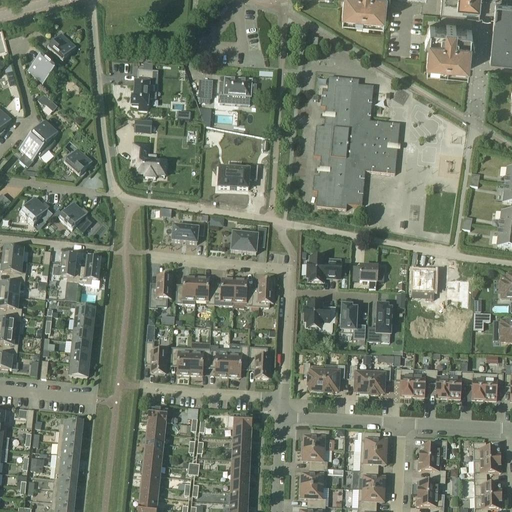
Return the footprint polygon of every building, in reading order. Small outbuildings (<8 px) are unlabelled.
[(343,0),(342,17),(383,21),(384,0),(343,0)] [(468,17),(468,15),(474,11),(474,0),(441,0),(440,14),(467,16),(468,17)] [(494,18),(489,62),(511,64),(511,9),(506,8),(494,18)] [(430,27),(426,68),(467,71),(471,31),(472,31),(472,30),(456,29),(456,26),(446,25),(446,28),(430,26),(429,27),(430,27)] [(46,49),(63,64),(76,49),(61,36),(53,45),(51,43),(46,49)] [(43,87),(56,71),(39,56),(34,62),(36,64),(28,73),(43,87)] [(132,99),(131,108),(139,109),(139,113),(147,113),(148,101),(156,102),(158,73),(153,73),(138,72),(138,80),(140,80),(139,85),(135,84),(134,99),(132,99)] [(169,78),(169,90),(182,90),(182,78),(169,78)] [(314,178),(312,194),(317,194),(316,209),(346,212),(347,207),(362,209),(365,174),(395,177),(399,126),(370,123),(373,88),(358,87),(359,82),(328,79),(327,94),(322,94),(320,109),(325,110),(324,129),(316,128),(313,159),(320,159),(319,179),(314,178)] [(219,93),(219,97),(224,97),(232,97),(231,107),(249,108),(250,99),(250,95),(255,95),(256,87),(251,87),(251,83),(225,81),(225,85),(220,85),(219,93)] [(211,101),(213,83),(199,82),(198,100),(211,101)] [(57,109),(44,98),(38,103),(43,107),(44,106),(46,108),(53,114),(57,109)] [(5,133),(3,131),(12,122),(0,111),(0,138),(0,139),(5,133)] [(34,130),(29,135),(49,152),(55,143),(53,141),(58,134),(45,122),(36,132),(34,130)] [(136,123),(135,133),(143,134),(144,123),(136,123)] [(38,157),(40,160),(49,152),(29,135),(25,141),(27,142),(18,152),(32,164),(38,157)] [(134,146),(132,171),(137,172),(136,177),(145,177),(145,180),(155,180),(155,178),(164,179),(165,165),(155,164),(155,163),(146,162),(148,147),(134,146)] [(86,175),(84,173),(92,164),(78,151),(72,157),(70,155),(60,162),(81,181),(86,175)] [(219,170),(219,190),(249,190),(249,180),(258,180),(258,166),(249,166),(249,170),(219,170)] [(471,176),(469,188),(477,189),(479,177),(471,176)] [(511,187),(504,187),(502,205),(511,205),(511,187)] [(0,212),(2,214),(11,204),(2,196),(0,198),(0,212)] [(43,206),(35,199),(20,216),(33,228),(40,220),(46,214),(50,209),(44,204),(43,206)] [(82,236),(92,226),(85,219),(89,215),(83,210),(82,211),(74,204),(59,221),(72,233),(75,230),(82,236)] [(61,214),(58,211),(51,220),(54,223),(61,214)] [(40,220),(46,224),(53,217),(47,212),(46,214),(40,220)] [(501,212),(498,230),(511,232),(511,213),(501,213),(501,212)] [(209,228),(223,229),(224,220),(210,219),(209,228)] [(464,219),(462,231),(470,233),(472,221),(464,219)] [(172,243),(171,244),(173,244),(196,246),(197,246),(197,245),(197,238),(203,239),(205,227),(198,226),(198,231),(197,231),(190,230),(190,228),(182,228),(181,229),(174,229),(174,228),(173,228),(173,229),(172,243)] [(511,232),(498,230),(496,248),(497,249),(497,248),(511,250),(511,232)] [(257,240),(257,238),(233,236),(233,235),(232,236),(233,236),(231,253),(231,254),(232,254),(240,255),(241,255),(245,255),(246,255),(255,256),(256,256),(256,255),(257,240)] [(2,258),(3,258),(3,262),(22,264),(23,252),(4,250),(4,252),(3,252),(2,258)] [(37,253),(36,266),(43,266),(49,267),(51,255),(37,253)] [(78,286),(79,286),(80,273),(74,272),(75,260),(69,259),(69,257),(61,256),(60,266),(62,266),(61,279),(67,280),(67,285),(78,286)] [(87,261),(86,274),(80,273),(79,286),(91,288),(91,282),(97,283),(99,270),(101,270),(102,261),(94,260),(93,262),(87,261)] [(339,280),(340,262),(323,261),(310,260),(310,266),(308,266),(307,279),(309,279),(309,284),(322,285),(322,280),(339,280)] [(2,274),(13,275),(12,281),(25,283),(26,276),(27,265),(22,264),(3,262),(3,266),(1,266),(1,272),(2,273),(2,274)] [(360,267),(359,283),(369,284),(368,292),(375,292),(376,284),(377,284),(378,268),(360,267)] [(412,273),(411,293),(433,294),(434,274),(426,273),(420,273),(412,273)] [(445,279),(445,299),(467,299),(467,279),(459,279),(453,278),(453,279),(445,279)] [(500,294),(501,294),(500,301),(510,301),(510,300),(511,300),(511,278),(509,279),(509,278),(507,278),(507,280),(502,280),(502,285),(500,285),(500,294)] [(157,291),(150,290),(149,310),(157,311),(157,309),(166,309),(167,301),(170,301),(171,279),(158,279),(157,291)] [(183,306),(184,303),(195,303),(196,281),(184,280),(183,292),(176,292),(176,305),(183,306)] [(0,298),(18,300),(19,293),(24,294),(25,283),(12,281),(12,287),(0,286),(0,288),(0,287),(0,298)] [(206,307),(214,307),(215,293),(208,293),(208,281),(196,281),(195,303),(206,304),(206,307)] [(221,294),(215,293),(214,307),(233,308),(234,282),(222,282),(221,294)] [(247,283),(234,282),(233,308),(234,308),(234,310),(244,311),(244,309),(252,309),(252,295),(246,295),(247,283)] [(252,295),(252,309),(268,310),(269,306),(272,306),(273,284),(259,284),(259,295),(252,295)] [(78,286),(67,285),(65,303),(76,304),(78,286)] [(405,308),(405,296),(397,296),(397,308),(405,308)] [(0,310),(9,311),(8,317),(21,319),(22,312),(17,311),(18,300),(0,298),(0,310)] [(308,311),(305,311),(305,324),(307,324),(307,330),(319,330),(319,334),(331,335),(332,324),(328,324),(329,312),(321,311),(321,306),(308,306),(308,311)] [(368,330),(367,344),(380,344),(380,336),(390,337),(391,311),(387,311),(387,308),(377,307),(377,319),(376,319),(375,327),(376,327),(376,330),(368,330)] [(340,317),(339,325),(341,325),(341,332),(354,333),(353,341),(365,342),(365,328),(355,327),(355,326),(356,326),(356,318),(356,311),(351,311),(351,308),(342,308),(342,317),(340,317)] [(94,311),(77,310),(76,321),(93,323),(94,311)] [(0,334),(19,336),(21,319),(8,317),(8,323),(0,322),(0,334)] [(76,321),(74,332),(92,334),(93,323),(76,321)] [(500,336),(500,338),(501,338),(501,343),(507,344),(507,345),(508,345),(511,344),(511,323),(501,323),(501,329),(500,329),(500,330),(500,336)] [(74,332),(73,344),(91,346),(92,334),(74,332)] [(0,346),(5,347),(5,353),(17,354),(19,336),(0,334),(0,346)] [(73,344),(72,355),(89,357),(91,346),(73,344)] [(153,345),(146,345),(145,363),(152,363),(151,375),(164,376),(166,354),(162,354),(163,350),(153,350),(153,345)] [(241,368),(247,368),(248,354),(248,349),(241,349),(241,353),(229,352),(229,358),(228,379),(240,380),(241,368)] [(267,351),(250,350),(249,368),(256,369),(255,381),(268,381),(269,360),(266,359),(267,351)] [(178,365),(177,377),(189,377),(191,352),(172,351),(171,364),(178,365)] [(210,353),(191,352),(189,377),(202,378),(202,366),(209,366),(210,353)] [(16,365),(17,354),(5,353),(4,359),(0,358),(0,370),(10,372),(11,365),(16,365)] [(217,353),(210,353),(209,366),(216,367),(215,379),(228,379),(229,358),(217,357),(217,353)] [(71,367),(88,368),(89,357),(72,355),(71,367)] [(323,394),(323,395),(324,375),(309,374),(310,366),(303,366),(302,378),(309,379),(308,387),(308,388),(310,388),(309,392),(314,393),(314,394),(323,394)] [(87,380),(88,368),(71,367),(69,378),(87,380)] [(337,375),(324,375),(323,395),(324,395),(324,394),(331,395),(333,395),(333,394),(337,394),(338,380),(344,381),(345,368),(338,368),(337,375)] [(368,396),(368,397),(369,397),(370,377),(356,376),(357,369),(350,368),(349,381),(356,381),(355,395),(359,395),(359,396),(368,396)] [(395,381),(400,381),(400,398),(412,399),(413,378),(413,371),(401,371),(401,369),(395,369),(395,381)] [(383,377),(370,377),(369,397),(370,397),(370,396),(377,397),(378,397),(378,396),(383,396),(383,382),(390,383),(390,370),(383,370),(383,377)] [(425,379),(413,378),(412,399),(424,399),(425,384),(431,385),(431,373),(425,372),(425,379)] [(437,373),(431,373),(431,385),(436,385),(436,400),(448,400),(449,380),(437,379),(437,373)] [(460,401),(461,386),(467,386),(467,374),(455,374),(455,380),(449,380),(448,400),(460,401)] [(472,387),(472,402),(484,402),(485,377),(473,376),(473,375),(467,374),(467,386),(472,387)] [(497,377),(485,377),(484,402),(496,403),(497,388),(503,388),(503,376),(497,376),(497,377)] [(32,431),(34,413),(28,412),(26,430),(32,431)] [(155,412),(149,412),(148,423),(166,425),(167,414),(161,413),(155,412)] [(234,419),(233,430),(251,431),(252,420),(246,420),(246,419),(240,419),(234,419)] [(60,422),(59,434),(81,436),(82,424),(60,422)] [(165,425),(166,425),(148,423),(147,434),(164,435),(165,425)] [(233,431),(233,441),(250,442),(251,432),(251,431),(233,430),(233,431)] [(303,452),(323,453),(327,453),(328,434),(313,433),(313,440),(304,440),(304,444),(302,444),(301,452),(303,452)] [(59,434),(58,446),(80,448),(81,436),(59,434)] [(146,444),(163,446),(164,435),(147,434),(146,444)] [(361,455),(385,456),(387,456),(388,448),(386,448),(386,444),(376,443),(377,436),(362,435),(361,455)] [(0,451),(2,452),(8,453),(10,441),(3,440),(0,439),(0,451)] [(250,442),(233,441),(232,452),(250,453),(250,442)] [(435,449),(420,448),(419,460),(440,461),(446,462),(447,443),(435,443),(435,449)] [(145,455),(162,457),(163,446),(146,444),(145,455)] [(484,445),(472,446),(473,464),(500,463),(500,451),(485,451),(484,445)] [(58,446),(57,458),(78,460),(80,448),(58,446)] [(250,453),(232,452),(232,463),(249,464),(250,453)] [(327,464),(323,464),(323,453),(303,452),(301,452),(301,459),(303,460),(303,464),(312,464),(312,471),(326,472),(327,464)] [(144,466),(161,468),(162,457),(145,455),(144,466)] [(361,455),(360,473),(375,474),(375,467),(385,468),(385,463),(387,464),(387,456),(385,456),(361,455)] [(78,460),(57,458),(55,470),(77,472),(78,460)] [(445,474),(439,473),(440,461),(419,460),(418,472),(433,473),(433,479),(445,480),(445,474)] [(249,464),(232,463),(231,473),(249,474),(249,464)] [(473,464),(473,482),(485,481),(485,475),(500,475),(500,463),(473,464)] [(142,477),(160,479),(161,468),(144,466),(142,477)] [(77,472),(55,470),(54,481),(76,484),(77,472)] [(301,489),(322,490),(326,490),(326,472),(312,471),(311,478),(302,477),(302,481),(300,481),(299,489),(301,489)] [(249,474),(231,473),(231,484),(248,485),(249,474)] [(384,481),(375,481),(375,474),(360,473),(359,492),(385,493),(386,485),(384,485),(384,481)] [(142,477),(141,488),(159,489),(160,479),(142,477)] [(418,484),(417,496),(438,497),(439,485),(445,486),(445,480),(433,479),(433,485),(418,484)] [(76,484),(54,481),(53,493),(75,496),(76,484)] [(485,481),(473,482),(474,500),(501,499),(501,487),(486,487),(485,481)] [(231,484),(230,495),(248,496),(248,485),(231,484)] [(141,488),(140,498),(157,500),(159,489),(141,488)] [(322,490),(301,489),(299,489),(299,497),(301,497),(301,501),(310,501),(310,508),(325,509),(325,502),(321,501),(322,490)] [(383,501),(385,501),(385,493),(359,492),(358,511),(373,511),(373,505),(383,505),(383,501)] [(51,505),(73,508),(75,496),(53,493),(51,505)] [(247,506),(248,496),(230,495),(230,506),(247,506)] [(431,511),(443,511),(444,498),(438,497),(417,496),(417,508),(432,509),(431,511)] [(139,508),(139,509),(157,511),(157,510),(156,510),(157,500),(140,498),(139,509),(139,508)] [(474,500),(474,511),(486,511),(501,511),(501,499),(474,500)]
